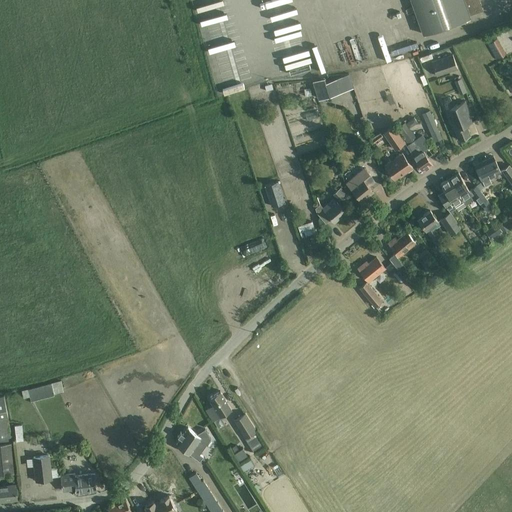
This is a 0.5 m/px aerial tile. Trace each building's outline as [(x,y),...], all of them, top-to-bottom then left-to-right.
[(410,0),(419,25),(423,34),(470,18),(469,15),(482,10),(478,0),(410,0)] [(394,48),(399,46),(394,33),(389,35),(394,48)] [(385,49),(391,48),(386,34),(381,35),(385,49)] [(380,36),(375,37),(379,51),(383,50),(380,36)] [(487,43),(490,49),(500,43),(497,38),(487,43)] [(283,46),(272,50),(279,71),(296,65),(289,46),(284,47),(283,46)] [(244,81),(267,74),(260,53),(238,60),(244,81)] [(431,62),(436,76),(437,76),(457,69),(452,55),(432,62),(431,62)] [(313,81),(318,99),(353,87),(349,75),(326,81),(325,77),(313,81)] [(458,140),(470,135),(466,124),(473,122),(472,121),(464,102),(465,102),(465,101),(445,109),(445,110),(445,109),(453,129),(452,129),(453,130),(454,129),(458,140)] [(383,133),(395,150),(405,143),(393,127),(383,133)] [(417,147),(413,141),(406,146),(423,170),(431,165),(422,151),(429,147),(425,141),(417,147)] [(287,157),(288,163),(304,160),(303,153),(287,157)] [(385,165),(394,179),(400,175),(401,176),(412,168),(402,153),(385,165)] [(474,165),(484,186),(491,183),(489,178),(500,172),(493,156),(474,165)] [(502,170),(511,184),(511,169),(509,165),(502,170)] [(348,185),(360,200),(372,190),(363,179),(369,174),(364,168),(348,182),(348,185)] [(458,173),(450,178),(464,201),(466,204),(472,200),(469,194),(471,193),(458,173)] [(464,201),(450,178),(440,184),(445,192),(439,196),(449,212),(456,208),(455,206),(464,201)] [(278,181),(265,185),(272,206),(284,202),(278,181)] [(477,185),(470,190),(483,207),(483,206),(485,209),(492,205),(488,201),(477,185)] [(317,212),(319,215),(326,222),(331,218),(334,222),(346,212),(337,201),(335,203),(333,200),(334,199),(334,198),(323,208),(320,204),(315,208),(317,212)] [(418,219),(433,240),(439,236),(436,231),(435,231),(432,226),(438,222),(430,211),(422,216),(423,217),(419,219),(418,219)] [(440,220),(450,234),(460,227),(450,213),(440,220)] [(393,239),(388,243),(396,253),(399,256),(415,242),(406,232),(395,242),(393,239)] [(396,253),(391,257),(404,271),(409,267),(399,256),(396,253)] [(363,264),(358,268),(368,281),(385,268),(376,257),(365,266),(363,264)] [(359,288),(374,306),(381,301),(366,282),(359,288)] [(30,396),(31,401),(54,395),(54,394),(64,391),(61,380),(51,383),(28,389),(24,390),(21,390),(23,398),(30,396)] [(213,404),(205,409),(213,421),(220,416),(231,409),(220,391),(209,398),(213,404)] [(245,413),(233,420),(244,438),(245,438),(254,451),(263,445),(255,431),(256,431),(245,413)] [(43,415),(24,419),(26,428),(45,423),(43,415)] [(0,473),(14,472),(11,443),(8,418),(0,418),(0,473)] [(180,438),(176,444),(200,461),(203,456),(200,454),(200,452),(195,447),(200,440),(206,444),(205,445),(206,445),(211,438),(205,429),(197,434),(188,427),(183,434),(180,432),(178,435),(177,436),(180,438)] [(33,457),(36,481),(51,479),(49,455),(33,457)] [(163,477),(174,482),(183,463),(171,458),(163,477)] [(189,477),(211,511),(223,511),(203,480),(201,481),(196,473),(189,477)] [(61,476),(62,491),(76,489),(76,492),(96,490),(94,474),(75,476),(74,474),(61,476)] [(0,485),(0,501),(17,499),(15,484),(0,485)] [(148,510),(144,511),(170,511),(177,509),(169,495),(160,500),(161,501),(155,504),(154,501),(145,506),(148,510)] [(107,507),(109,511),(131,511),(125,499),(107,507)]
